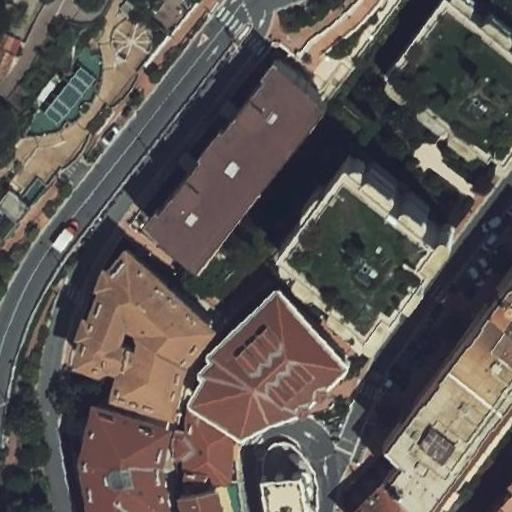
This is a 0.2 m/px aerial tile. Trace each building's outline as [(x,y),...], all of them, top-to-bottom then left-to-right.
[(511,36),(463,0),(441,0),(387,77),(501,162),(511,148),(511,36)] [(20,44),(2,37),(0,41),(0,76),(5,79),(7,74),(20,44)] [(195,248),(333,79),(300,52),(290,44),(152,213),(195,248)] [(364,146),(284,250),(386,329),(467,225),(364,146)] [(195,338),(224,301),(134,230),(124,247),(90,306),(78,360),(104,359),(98,383),(174,398),(181,376),(195,338)] [(511,268),(381,447),(396,469),(378,492),(402,511),(449,511),(511,426),(511,268)] [(344,365),(263,286),(212,344),(200,388),(250,418),(317,404),(344,365)] [(174,398),(98,383),(83,382),(74,434),(77,469),(84,511),(150,511),(167,507),(163,466),(168,429),(174,398)] [(228,477),(238,423),(190,395),(187,427),(179,427),(173,455),(184,455),(182,486),(228,477)] [(267,461),(258,462),(264,511),(316,511),(317,504),(317,499),(313,474),(298,450),(283,444),(270,445),(267,461)] [(232,511),(228,477),(182,486),(175,490),(182,511),(232,511)] [(511,511),(511,478),(479,511),(511,511)] [(402,511),(378,492),(360,511),(402,511)]
